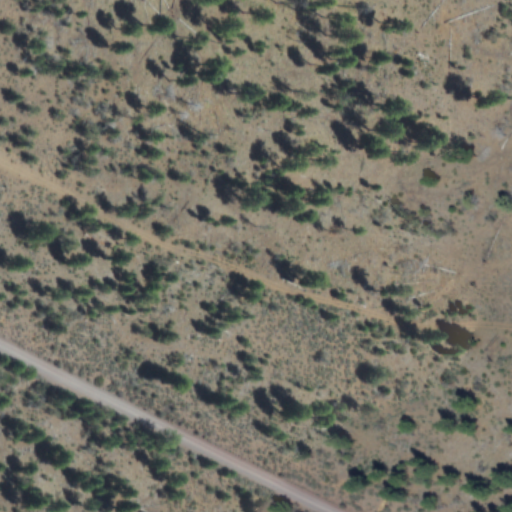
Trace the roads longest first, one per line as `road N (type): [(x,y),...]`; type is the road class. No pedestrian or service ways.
road 1 (track): [(0,156),(152,228),(250,255),(393,313),(511,340)]
road 2 (residential): [(339,511),(0,338)]
